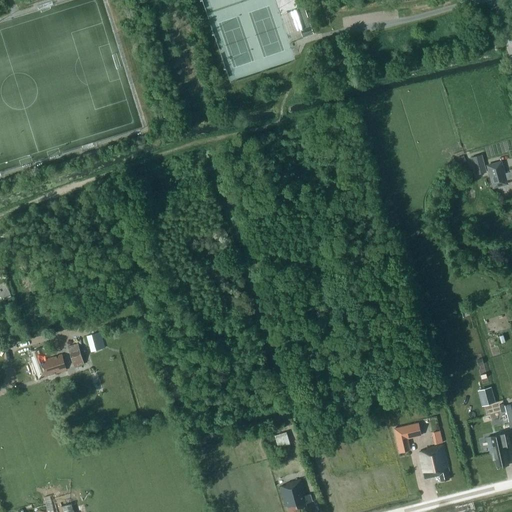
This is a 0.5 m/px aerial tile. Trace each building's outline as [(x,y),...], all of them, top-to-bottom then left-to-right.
[(300,30),(303,39),(313,36),(303,4),(296,6),(298,11),(287,15),(293,33),(300,30)] [(475,175),(487,172),(482,155),(470,158),(475,175)] [(486,166),(486,167),(492,189),(506,185),(505,181),(511,179),(511,183),(511,169),(508,170),(509,173),(503,174),(500,162),(486,166)] [(101,332),(88,336),(92,351),(105,347),(101,332)] [(68,347),(74,366),(83,363),(77,344),(68,347)] [(30,357),(38,379),(66,369),(61,354),(46,359),(42,347),(31,351),(33,356),(30,357)] [(495,403),(493,395),(481,398),(483,406),(495,403)] [(397,441),(420,435),(418,424),(394,429),(397,441)] [(275,436),(279,447),(290,444),(286,432),(275,436)] [(508,432),(487,437),(490,453),(492,453),(494,460),(495,459),(497,468),(505,466),(505,465),(510,464),(505,446),(511,445),(508,432)] [(448,471),(442,444),(427,448),(427,450),(418,452),(424,479),(439,476),(440,482),(449,480),(447,472),(448,471)] [(287,485),(279,487),(285,507),(287,506),(288,511),(298,511),(307,510),(305,504),(312,502),(310,494),(305,496),(300,479),(286,483),(287,485)]
